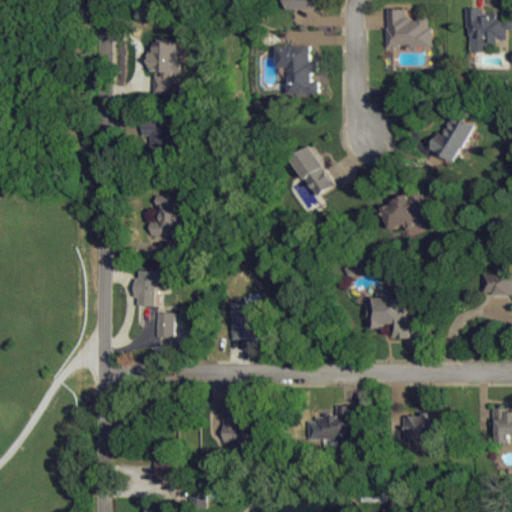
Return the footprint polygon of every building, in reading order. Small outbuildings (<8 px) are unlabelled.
[(317,9),(317,0),(288,0),(288,9),(317,9)] [(390,46),(436,47),(436,26),(432,26),(432,15),(418,15),(418,17),(409,17),(409,9),(390,9),(390,46)] [(472,52),(490,52),(490,43),(500,43),(499,39),(510,38),(510,30),(511,29),(511,15),(488,16),(488,9),(471,9),(472,52)] [(184,43),(154,41),(153,71),(161,71),(160,93),(182,94),(183,74),(184,43)] [(292,94),(322,93),(322,80),(319,80),(318,61),(313,61),(313,46),(279,47),(279,67),(292,67),(292,94)] [(475,125),(451,114),(433,151),(458,163),(475,125)] [(153,147),(180,148),(181,121),(154,119),(153,147)] [(294,158),(319,198),(340,185),(315,145),(294,158)] [(396,233),(418,223),(422,234),(433,230),(426,214),(438,209),(429,188),(384,207),(396,233)] [(161,195),(161,222),(153,222),(153,236),(187,237),(188,195),(161,195)] [(139,305),(159,306),(160,283),(170,284),(171,271),(140,270),(139,305)] [(511,294),(511,273),(488,273),(487,294),(511,294)] [(370,327),(395,327),(395,338),(412,338),(411,297),(370,298),(370,327)] [(236,302),(236,343),(266,343),(267,302),(236,302)] [(179,312),(162,312),(161,343),(179,343),(179,312)] [(313,439),(360,440),(360,406),(341,406),(341,415),(321,415),(321,424),(314,424),(313,439)] [(511,443),(511,411),(507,412),(507,408),(497,408),(498,444),(511,443)] [(449,413),(408,417),(410,441),(449,437),(448,423),(450,423),(449,413)] [(157,483),(179,482),(179,458),(157,458),(157,483)] [(209,491),(184,492),(185,509),(210,508),(209,491)]
